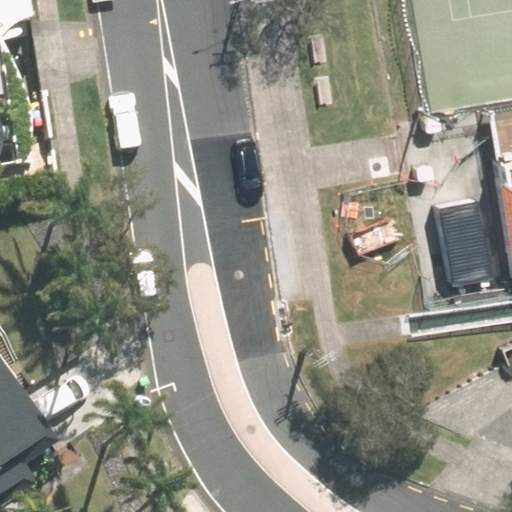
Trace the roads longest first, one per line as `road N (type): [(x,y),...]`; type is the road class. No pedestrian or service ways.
road 1 (residential): [(168,0),(262,368),(323,460),(400,511)]
road 2 (residential): [(269,511),(217,450),(174,349),(157,253),(154,0)]
